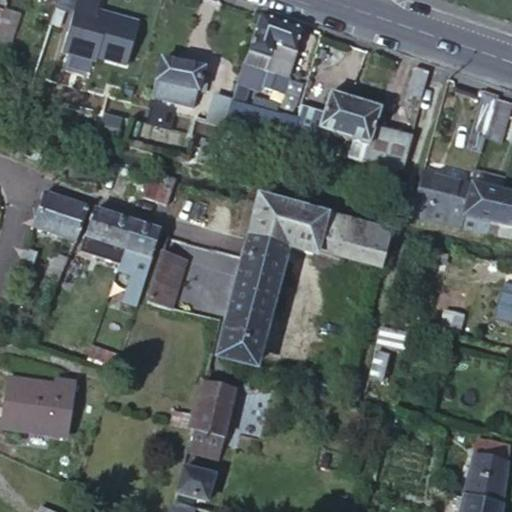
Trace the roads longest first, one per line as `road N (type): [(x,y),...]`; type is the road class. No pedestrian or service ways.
road 1 (residential): [(0,162),(230,239)]
road 2 (residential): [(412,177),(449,39)]
